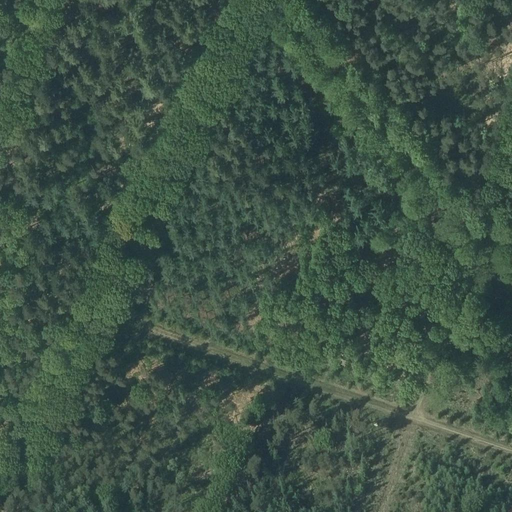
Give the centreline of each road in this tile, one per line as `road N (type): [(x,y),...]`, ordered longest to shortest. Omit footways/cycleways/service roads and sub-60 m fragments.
road 1 (track): [(511,453),(85,305)]
road 2 (track): [(511,140),(379,511)]
road 3 (track): [(237,0),(85,305)]
road 4 (track): [(288,0),(481,233)]
road 5 (track): [(0,219),(7,107),(40,0)]
road 6 (track): [(85,305),(29,438),(26,511)]
